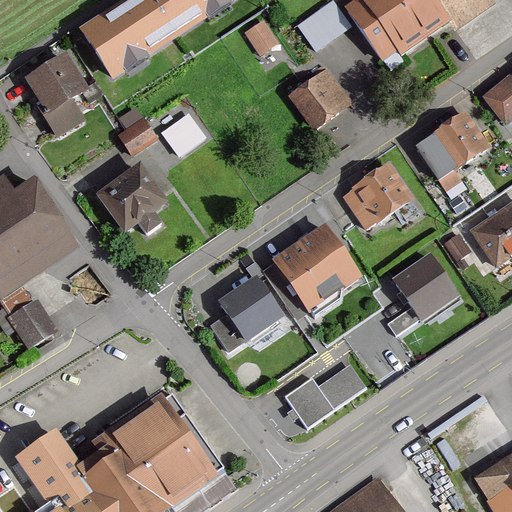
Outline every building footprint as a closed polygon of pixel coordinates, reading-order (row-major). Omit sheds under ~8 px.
[(131,0),(90,28),(115,65),(214,0),(131,0)] [(380,63),(444,18),(431,0),(364,0),(345,14),(380,63)] [(431,0),(444,18),(469,0),(431,0)] [(299,32),(313,53),(347,29),(333,9),(299,32)] [(255,52),(271,41),(261,25),(245,36),(255,52)] [(82,93),(62,61),(42,73),(39,67),(30,73),(33,79),(28,82),(44,109),(38,112),(54,138),(81,122),(73,108),(78,105),(74,99),(82,93)] [(308,77),(312,83),(336,115),(349,106),(321,68),(308,77)] [(511,78),(484,101),(504,126),(511,119),(511,78)] [(315,131),(336,115),(312,83),(291,98),(315,131)] [(175,132),(184,145),(203,131),(194,118),(175,132)] [(485,151),(463,118),(429,140),(430,141),(416,151),(437,182),(451,172),(452,173),(485,151)] [(129,157),(154,141),(142,123),(118,139),(129,157)] [(409,203),(386,169),(353,192),(354,193),(343,200),(364,232),(375,225),(376,226),(409,203)] [(161,205),(159,203),(137,173),(100,200),(123,232),(136,223),(139,229),(152,219),(148,214),(161,205)] [(13,201),(1,183),(0,183),(0,274),(61,233),(66,239),(68,238),(34,187),(13,201)] [(511,208),(497,218),(496,217),(489,222),(490,223),(472,235),(494,268),(508,259),(511,264),(511,263),(511,208)] [(337,231),(285,265),(320,317),(371,283),(337,231)] [(425,322),(457,299),(429,260),(397,283),(425,322)] [(279,318),(255,282),(219,307),(226,318),(209,329),(227,354),(279,318)] [(29,350),(52,335),(33,305),(10,320),(29,350)] [(306,432),(366,390),(349,366),(316,389),(310,381),(283,400),(306,432)] [(254,470),(192,381),(134,422),(134,423),(108,441),(120,459),(84,484),(53,438),(0,473),(0,474),(25,511),(24,511),(162,511),(241,456),(252,471),(254,470)] [(511,511),(511,467),(507,471),(502,464),(475,481),(493,511),(511,511)] [(392,511),(374,485),(334,511),(392,511)]
